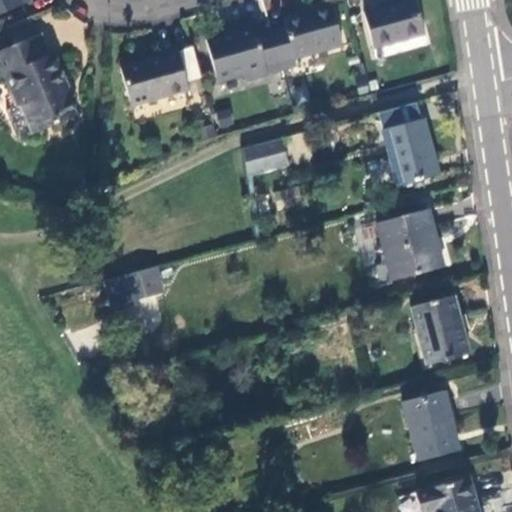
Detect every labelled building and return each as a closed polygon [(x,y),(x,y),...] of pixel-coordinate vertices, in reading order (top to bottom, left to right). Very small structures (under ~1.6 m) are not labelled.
[(0,0),(0,11),(26,0),(0,0)] [(423,34),(415,0),(367,13),(376,47),(423,34)] [(286,27),(272,31),(282,70),(297,66),(295,61),(344,48),(332,6),(283,18),(286,27)] [(0,39),(0,75),(1,75),(0,72),(0,47),(31,34),(24,18),(2,27),(6,37),(0,39)] [(282,70),(272,31),(257,35),(254,26),(206,40),(218,82),(245,75),(247,79),(282,70)] [(31,34),(0,47),(0,72),(1,75),(8,72),(21,101),(13,105),(4,109),(16,136),(29,130),(31,133),(73,114),(65,95),(60,83),(63,82),(50,54),(45,56),(35,32),(31,34)] [(177,51),(176,47),(159,52),(160,58),(120,69),(130,106),(188,91),(177,51)] [(193,47),(177,51),(188,91),(189,95),(205,91),(193,47)] [(8,72),(1,75),(13,105),(21,101),(8,72)] [(66,80),(63,82),(60,83),(65,95),(72,93),(66,80)] [(287,96),(274,99),(277,111),(291,108),(287,96)] [(437,175),(421,121),(381,132),(396,186),(437,175)] [(215,135),(212,125),(198,129),(200,139),(215,135)] [(265,143),(244,149),(247,178),(289,168),(280,139),(265,143)] [(302,206),(297,188),(272,195),(276,213),(302,206)] [(430,242),(422,211),(374,223),(389,283),(440,269),(435,252),(433,252),(428,253),(425,243),(430,242)] [(162,298),(155,272),(105,286),(112,310),(162,298)] [(467,356),(451,298),(408,310),(424,368),(467,356)] [(457,452),(442,393),(401,405),(417,463),(457,452)] [(140,397),(117,411),(144,455),(167,441),(140,397)] [(474,511),(466,479),(414,492),(418,511),(474,511)]
